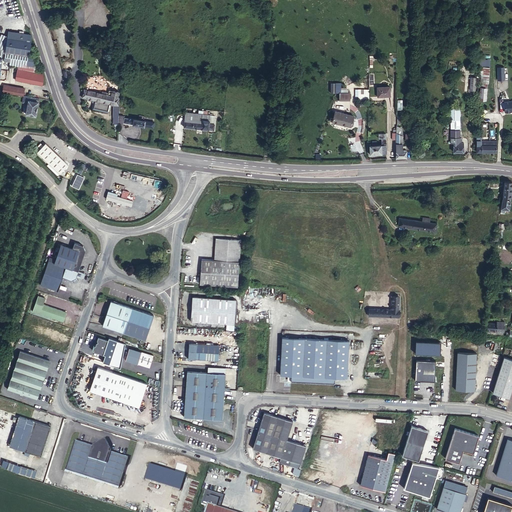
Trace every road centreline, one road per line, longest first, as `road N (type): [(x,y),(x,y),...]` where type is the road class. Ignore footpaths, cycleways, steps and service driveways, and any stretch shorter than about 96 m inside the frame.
road 1 (unclassified): [(511,419),(478,410),(257,400),(241,415),(235,463)]
road 2 (primary): [(203,170),(313,179),(511,172)]
road 3 (primary): [(511,171),(205,157)]
road 4 (unclassified): [(163,441),(63,410),(59,402),(101,265)]
road 5 (track): [(60,194),(0,380)]
road 6 (primary): [(53,91),(65,118),(97,147),(184,167)]
road 7 (unclassified): [(385,511),(235,463)]
road 8 (unclassified): [(163,441),(175,285)]
road 9 (primary): [(187,155),(102,140),(69,110),(60,88)]
road 10 (tertiary): [(109,229),(0,145)]
